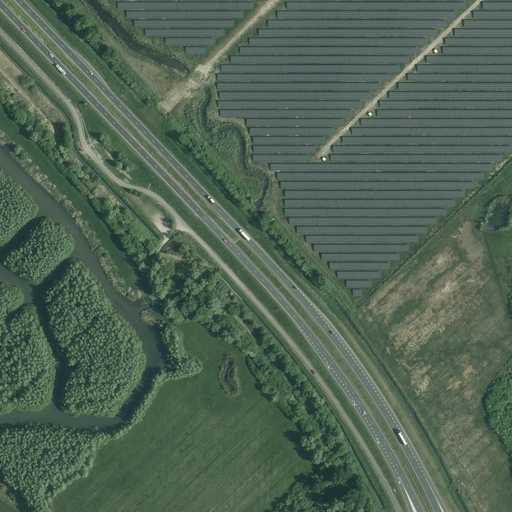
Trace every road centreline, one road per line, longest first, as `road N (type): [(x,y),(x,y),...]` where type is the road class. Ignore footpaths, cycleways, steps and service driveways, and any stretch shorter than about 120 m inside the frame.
road 1 (trunk): [(435,504),(390,418),(318,318),(19,0)]
road 2 (trunk): [(0,3),(300,324),(405,482)]
road 3 (unclassified): [(399,511),(311,368),(183,224)]
road 4 (unclassified): [(183,224),(158,198),(110,176),(83,143),(71,107),(0,31)]
